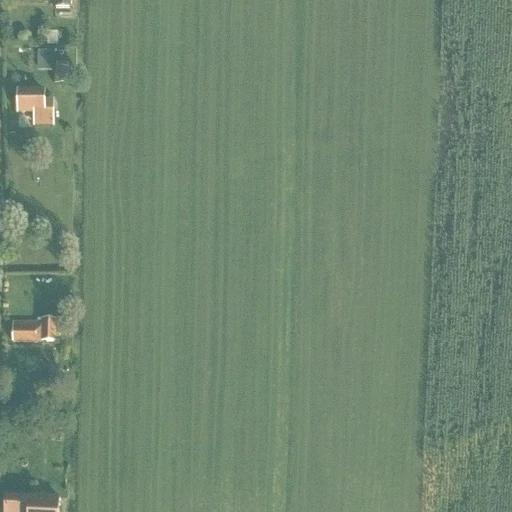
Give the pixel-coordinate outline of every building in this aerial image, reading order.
[(34,125),(53,125),(53,103),(44,103),(44,92),(18,92),(18,113),(34,113),(34,125)] [(57,342),(58,319),(44,318),(44,322),(15,321),(14,341),(57,342)] [(66,376),(52,375),(51,391),(66,391),(66,376)] [(59,401),(43,401),(43,417),(59,418),(59,401)] [(59,511),(60,499),(37,498),(7,497),(6,511),(59,511)]
